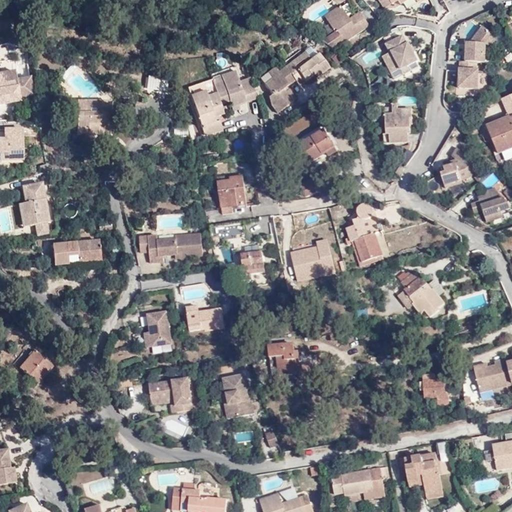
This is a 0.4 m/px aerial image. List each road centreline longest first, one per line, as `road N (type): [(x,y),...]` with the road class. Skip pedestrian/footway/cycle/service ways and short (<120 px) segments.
road 1 (unknown): [(393,190),(288,214),(271,133)]
road 2 (residential): [(511,292),(479,240),(393,190)]
